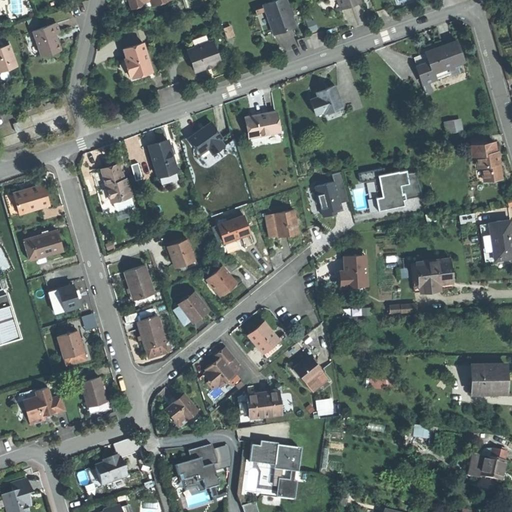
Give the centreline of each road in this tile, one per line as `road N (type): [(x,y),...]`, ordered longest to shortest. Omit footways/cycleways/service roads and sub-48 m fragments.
road 1 (residential): [(454,11),(88,139)]
road 2 (residential): [(61,148),(131,390)]
road 3 (residential): [(131,390),(154,383),(277,279)]
road 4 (unknown): [(142,422),(226,444),(230,511)]
road 5 (residential): [(88,139),(73,96),(95,0)]
road 6 (residential): [(511,138),(473,6)]
